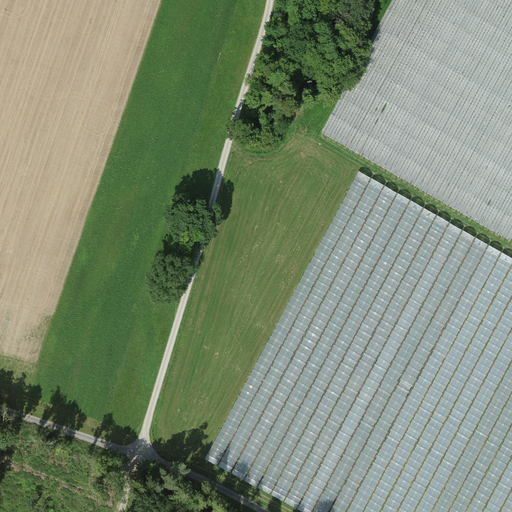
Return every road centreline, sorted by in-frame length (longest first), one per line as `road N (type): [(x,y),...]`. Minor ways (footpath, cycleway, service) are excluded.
road 1 (track): [(119,511),(270,0)]
road 2 (track): [(258,511),(193,476),(0,409)]
